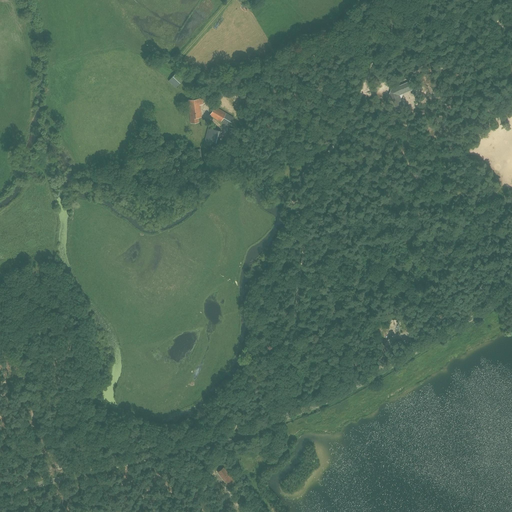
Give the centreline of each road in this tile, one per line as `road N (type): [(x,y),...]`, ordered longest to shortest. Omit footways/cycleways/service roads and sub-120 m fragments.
road 1 (unclassified): [(0,495),(325,403),(474,315),(511,281)]
road 2 (track): [(418,0),(297,190),(296,312),(280,344),(287,417)]
